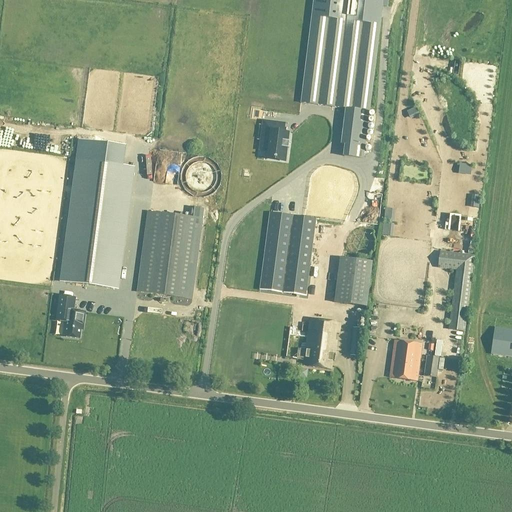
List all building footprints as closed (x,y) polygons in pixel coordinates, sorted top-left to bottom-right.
[(309,0),(294,109),(340,115),(336,143),(360,146),(380,0),(309,0)] [(256,126),(254,148),(260,149),(259,162),(277,165),(279,154),(281,154),(282,147),(280,147),(281,138),(275,137),(276,129),(256,126)] [(79,142),(61,283),(116,290),(132,169),(121,168),(123,148),(79,142)] [(148,184),(150,161),(144,160),(142,184),(148,184)] [(149,177),(160,180),(164,166),(152,163),(149,177)] [(190,293),(200,220),(149,213),(139,283),(138,282),(136,293),(191,301),(192,293),(190,293)] [(305,297),(315,221),(269,215),(259,291),(305,297)] [(382,225),(381,237),(390,238),(391,226),(382,225)] [(242,232),(236,236),(239,241),(245,237),(242,232)] [(464,333),(466,317),(474,257),(440,253),(438,269),(456,271),(448,331),(464,333)] [(366,307),(371,263),(339,259),(333,303),(366,307)] [(59,297),(56,322),(64,324),(62,338),(79,340),(80,331),(80,326),(82,326),(84,314),(72,312),(74,299),(59,297)] [(308,325),(303,324),(303,323),(259,317),(254,355),(285,359),(299,361),(299,362),(303,362),(303,368),(330,371),(331,362),(333,363),(335,342),(334,342),(335,335),(338,336),(339,325),(308,321),(308,325)] [(358,358),(361,330),(352,329),(349,357),(358,358)] [(511,332),(494,330),(490,356),(511,358),(511,332)] [(416,383),(421,346),(394,342),(391,364),(394,364),(392,380),(416,383)] [(436,342),(433,357),(439,358),(441,343),(436,342)] [(435,379),(438,359),(426,358),(423,378),(435,379)]
